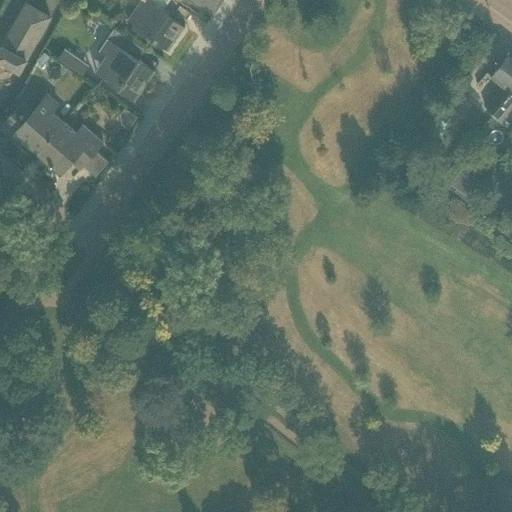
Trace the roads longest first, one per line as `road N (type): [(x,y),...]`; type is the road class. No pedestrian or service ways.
road 1 (residential): [(104,234),(251,0)]
road 2 (residential): [(104,234),(0,153)]
